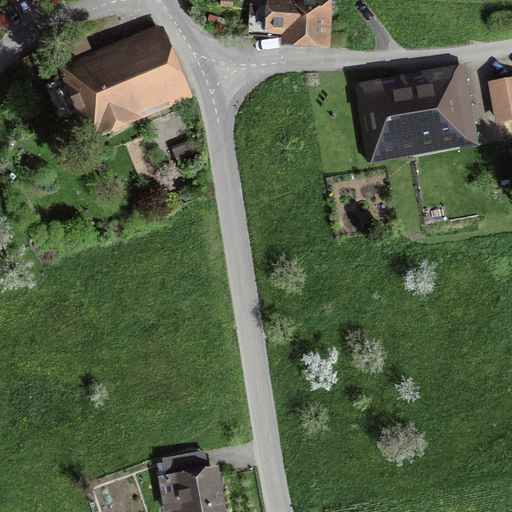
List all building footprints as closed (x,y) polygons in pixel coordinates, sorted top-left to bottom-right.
[(284,54),(318,56),(321,9),(251,4),(248,42),(284,45),(284,54)] [(178,108),(145,37),(58,77),(91,148),(178,108)] [(464,156),(450,77),(344,96),(359,175),(464,156)] [(511,90),(511,88),(478,95),(486,131),(511,125),(511,90)] [(166,484),(171,511),(213,511),(207,477),(166,484)]
